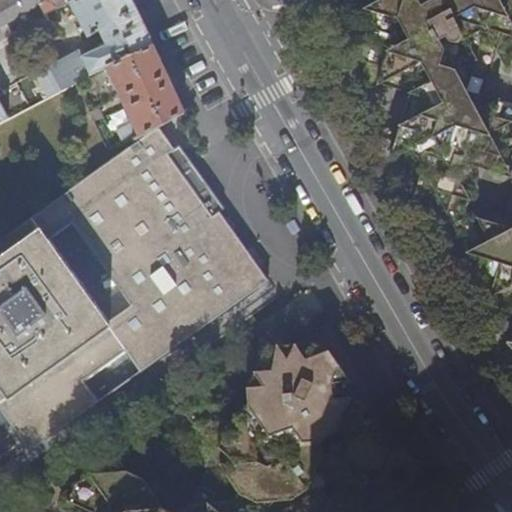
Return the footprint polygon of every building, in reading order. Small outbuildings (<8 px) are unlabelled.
[(0,101),(0,26),(41,4),(38,0),(0,0),(0,121),(8,117),(0,101)] [(139,14),(131,0),(73,0),(70,2),(88,37),(100,31),(105,40),(102,41),(104,46),(99,49),(97,44),(87,48),(89,53),(83,57),(75,51),(37,72),(50,95),(75,82),(107,67),(154,44),(139,14)] [(70,2),(73,0),(38,0),(41,4),(46,13),(70,2)] [(511,0),(427,0),(422,3),(420,0),(377,0),(364,7),(375,28),(333,51),(332,52),(366,62),(354,96),(379,82),(409,93),(399,124),(376,135),(394,141),(389,160),(411,148),(422,166),(415,189),(411,200),(438,189),(425,220),(448,208),(468,251),(446,263),(494,278),(481,329),(511,311),(511,0)] [(185,112),(154,44),(107,67),(133,122),(116,131),(124,145),(147,132),(159,126),(185,112)] [(159,126),(0,238),(0,407),(30,453),(269,279),(220,210),(212,217),(167,155),(175,149),(159,126)] [(315,344),(296,345),(334,400),(350,399),(348,379),(331,351),(315,344)] [(373,484),(386,455),(369,437),(366,408),(350,399),(334,400),(296,345),(279,346),(265,358),(250,389),(251,406),(236,416),(222,409),(189,413),(206,439),(207,475),(192,506),(183,511),(213,511),(241,494),(248,479),(265,487),(274,500),(291,499),(307,489),(326,497),(353,494),(373,484)] [(385,435),(372,414),(366,408),(369,437),(386,455),(385,435)] [(120,487),(141,480),(125,472),(109,474),(120,487)] [(68,500),(92,511),(116,511),(125,511),(158,511),(159,508),(141,480),(120,487),(109,474),(98,488),(75,483),(68,500)] [(89,475),(75,483),(98,488),(109,474),(89,475)] [(264,511),(274,500),(265,487),(248,479),(241,494),(213,511),(125,511),(116,511),(264,511)]
